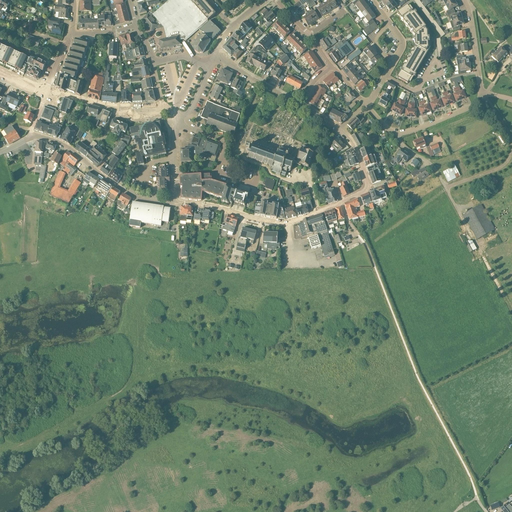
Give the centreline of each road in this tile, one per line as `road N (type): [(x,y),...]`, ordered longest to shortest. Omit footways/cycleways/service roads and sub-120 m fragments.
road 1 (residential): [(176,202),(272,222),(337,204),(367,187),(357,150),(338,130)]
road 2 (residential): [(32,136),(67,147),(125,191),(176,202)]
road 3 (unclassified): [(399,133),(445,187),(504,165),(511,150)]
road 4 (track): [(445,187),(511,310)]
road 5 (residential): [(162,109),(131,116),(45,92)]
